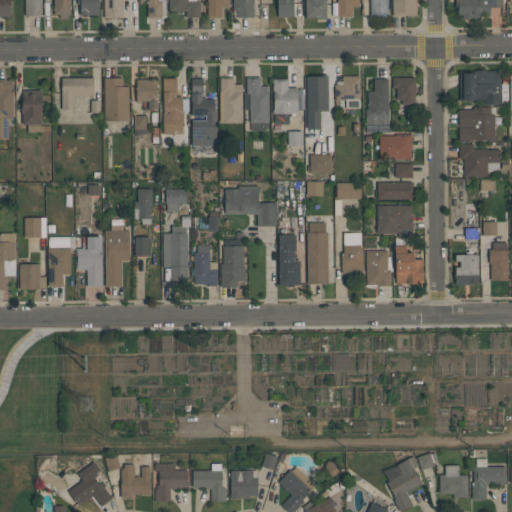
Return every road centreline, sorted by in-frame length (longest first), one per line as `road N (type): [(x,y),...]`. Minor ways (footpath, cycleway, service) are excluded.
road 1 (residential): [(0,48),(511,44)]
road 2 (residential): [(0,316),(511,312)]
road 3 (residential): [(433,0),(437,312)]
